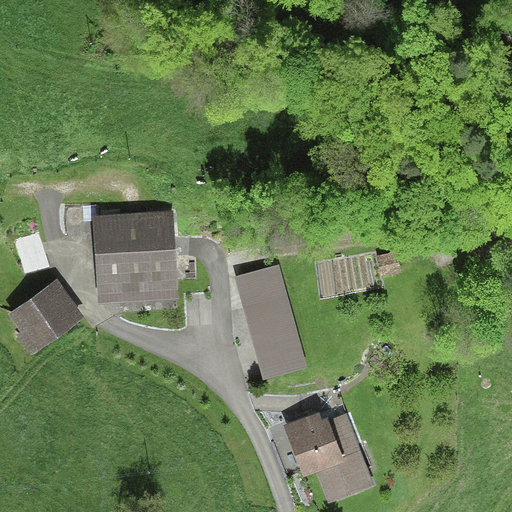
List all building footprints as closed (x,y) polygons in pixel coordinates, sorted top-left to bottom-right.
[(174,210),(96,215),(103,303),(177,297),(174,210)] [(400,252),(377,257),(382,277),(404,272),(400,252)] [(280,263),(236,276),(265,379),(309,366),(280,263)] [(57,273),(6,312),(20,331),(17,334),(33,355),(88,314),(57,273)] [(325,409),(283,425),(305,481),(318,476),(329,504),(377,486),(348,411),(328,419),(325,409)]
